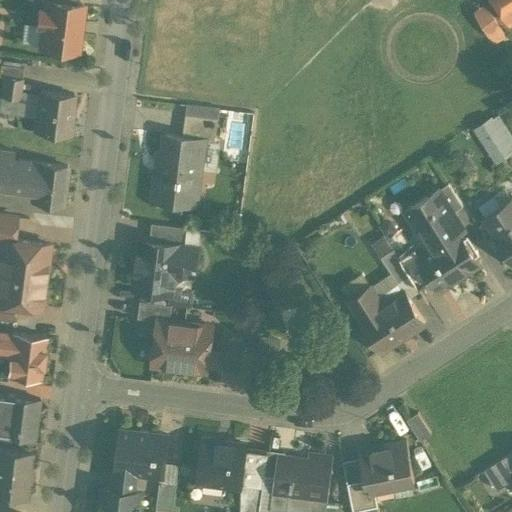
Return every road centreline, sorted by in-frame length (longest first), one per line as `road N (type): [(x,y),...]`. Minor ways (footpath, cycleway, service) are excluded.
road 1 (residential): [(77,382),(343,410),(511,304)]
road 2 (residential): [(122,0),(77,382)]
road 3 (residential): [(77,382),(59,511)]
